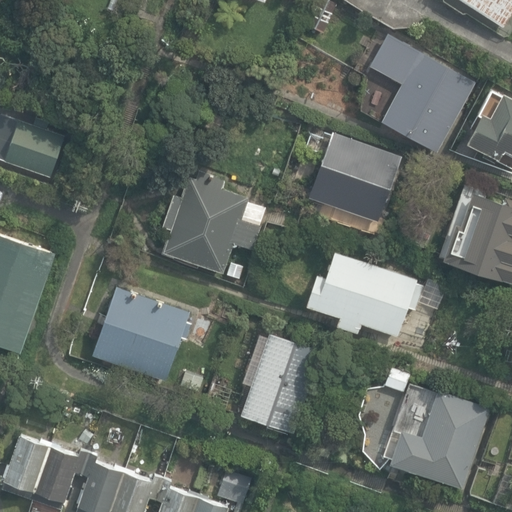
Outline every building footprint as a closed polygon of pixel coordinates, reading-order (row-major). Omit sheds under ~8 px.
[(324,32),(337,3),(331,0),(316,0),(305,24),(324,32)] [(511,0),(464,0),(504,25),(511,12),(511,0)] [(435,152),(475,82),(387,32),(368,65),(401,83),(379,121),(435,152)] [(504,147),(511,151),(511,96),(501,91),(488,116),(481,112),(465,141),(498,158),(504,147)] [(0,157),(51,176),(65,135),(47,129),(51,120),(36,114),(32,126),(0,114),(0,157)] [(404,155),(333,130),(332,134),(314,127),(307,146),(323,152),(307,197),(380,222),(404,155)] [(165,250),(224,270),(233,242),(250,247),(258,223),(242,218),(249,197),(223,188),(227,177),(200,168),(197,178),(191,176),(184,197),(175,194),(164,224),(173,227),(165,250)] [(504,201),(472,190),(461,222),(456,220),(443,259),(511,282),(511,192),(507,191),(504,201)] [(0,343),(21,351),(56,253),(0,232),(0,343)] [(362,323),(398,335),(408,306),(416,309),(424,286),(416,283),(418,278),(335,250),(326,275),(318,272),(307,304),(339,315),(335,325),(359,333),(362,323)] [(228,273),(240,277),(244,265),(232,261),(228,273)] [(95,353),(167,378),(181,336),(187,338),(192,322),(187,320),(191,311),(118,285),(95,353)] [(242,412),(295,430),(323,348),(269,330),(242,412)] [(383,385),(404,393),(412,372),(391,364),(383,385)] [(184,385),(213,396),(219,380),(189,369),(184,385)] [(409,381),(393,428),(402,430),(400,435),(396,433),(389,454),(393,456),(390,464),(462,488),(489,407),(409,381)] [(33,400),(48,405),(52,392),(38,387),(33,400)] [(159,511),(226,511),(229,505),(209,498),(210,495),(191,489),(190,491),(169,484),(171,479),(156,474),(154,479),(135,472),(136,470),(117,463),(116,466),(96,459),(98,453),(82,448),(80,453),(61,447),(62,444),(43,437),(42,440),(22,433),(6,478),(65,499),(66,497),(68,497),(72,486),(70,485),(76,469),(90,474),(80,504),(102,511),(146,511),(144,510),(150,495),(164,500),(159,511)] [(242,484),(250,487),(254,477),(246,474),(242,484)]
